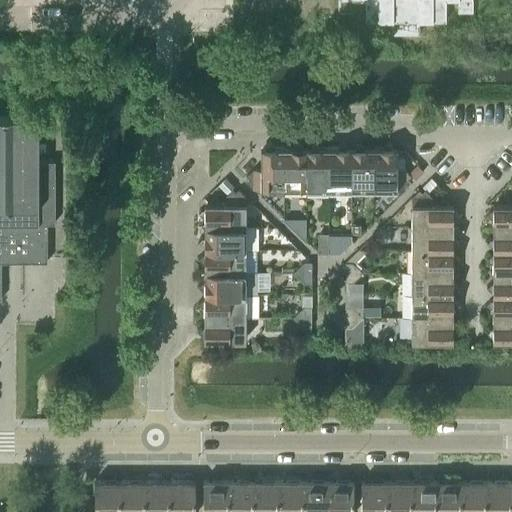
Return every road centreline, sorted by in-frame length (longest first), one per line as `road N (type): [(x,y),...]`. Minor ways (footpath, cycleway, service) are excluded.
road 1 (residential): [(155,443),(172,130),(185,120),(404,121),(431,141),(511,142)]
road 2 (residential): [(155,443),(511,443)]
road 3 (residential): [(0,18),(160,19),(190,9)]
road 4 (residential): [(0,442),(155,443)]
